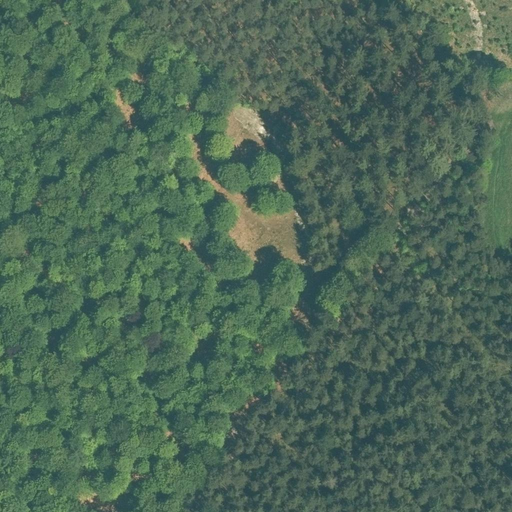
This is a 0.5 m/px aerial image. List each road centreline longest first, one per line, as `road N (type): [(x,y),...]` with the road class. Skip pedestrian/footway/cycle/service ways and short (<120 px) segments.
road 1 (track): [(174,511),(293,345),(306,276),(298,212),(274,147)]
road 2 (track): [(274,147),(105,0)]
road 3 (track): [(511,381),(390,238)]
